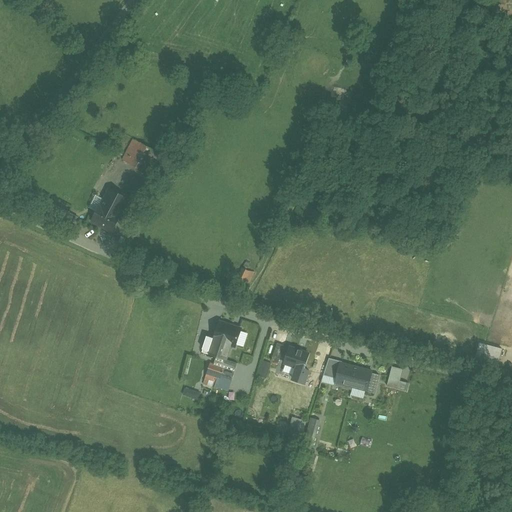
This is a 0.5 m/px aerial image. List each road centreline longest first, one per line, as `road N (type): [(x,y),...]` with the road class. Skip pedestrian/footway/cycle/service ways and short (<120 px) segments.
road 1 (unclassified): [(511,386),(268,321),(0,206)]
road 2 (unclassified): [(135,0),(0,175)]
road 3 (track): [(241,311),(303,187)]
